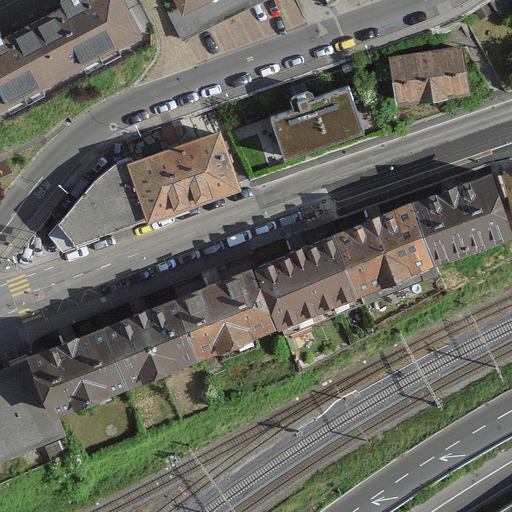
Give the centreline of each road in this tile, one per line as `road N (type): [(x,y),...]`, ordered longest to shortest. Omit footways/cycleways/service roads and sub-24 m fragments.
road 1 (secondary): [(511,121),(23,299)]
road 2 (residential): [(432,0),(119,112),(55,166),(0,233)]
road 3 (motorway): [(511,408),(351,511)]
